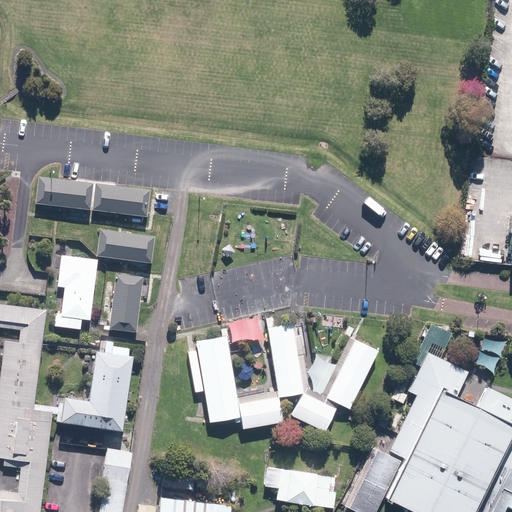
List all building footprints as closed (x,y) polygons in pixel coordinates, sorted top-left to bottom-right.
[(93,183),(38,177),(35,203),(89,210),(93,183)] [(150,190),(95,184),(92,211),(146,217),(150,190)] [(191,229),(194,219),(184,216),(181,226),(191,229)] [(155,236),(99,229),(96,258),(151,265),(155,236)] [(91,321),(99,259),(62,254),(58,288),(64,289),(59,327),(80,329),(82,319),(91,321)] [(146,278),(115,274),(109,330),(139,333),(146,278)] [(0,327),(21,330),(19,342),(5,341),(0,383),(0,458),(22,461),(18,492),(0,489),(0,511),(40,511),(53,420),(54,406),(34,404),(46,310),(0,303),(0,327)] [(292,324),(268,328),(277,392),(278,397),(303,393),(292,324)] [(226,336),(196,340),(209,422),(240,417),(226,336)] [(354,339),(325,398),(349,409),(378,350),(354,339)] [(122,429),(132,356),(96,351),(89,400),(64,396),(64,402),(59,401),(58,407),(54,406),(53,420),(122,429)] [(422,511),(485,511),(511,460),(511,397),(489,386),(480,405),(457,393),(467,373),(427,353),(345,511),(381,511),(390,496),(422,511)] [(193,386),(186,365),(164,362),(152,451),(264,466),(268,436),(188,425),(193,386)] [(277,392),(238,398),(243,428),(282,422),(278,397),(277,392)] [(335,409),(303,393),(292,415),(325,431),(335,409)] [(122,511),(132,453),(108,449),(97,511),(122,511)] [(164,466),(162,486),(194,489),(195,468),(164,466)] [(337,477),(267,467),(264,487),(276,488),(275,499),(333,508),(337,477)] [(229,511),(230,506),(161,497),(159,511),(229,511)]
